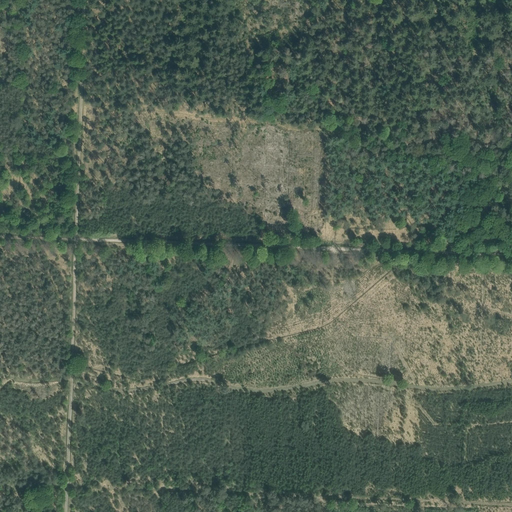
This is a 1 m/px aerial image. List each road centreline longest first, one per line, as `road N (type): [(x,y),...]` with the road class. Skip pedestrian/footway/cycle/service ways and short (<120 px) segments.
road 1 (track): [(511,381),(437,389),(365,378),(269,389),(188,377),(113,390),(0,370)]
road 2 (track): [(65,511),(85,0)]
road 3 (track): [(511,254),(0,236)]
